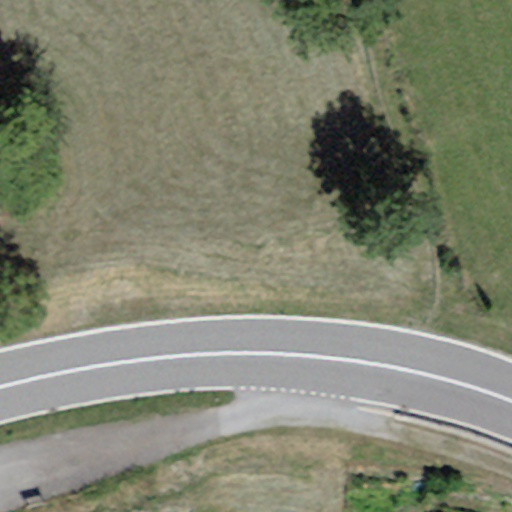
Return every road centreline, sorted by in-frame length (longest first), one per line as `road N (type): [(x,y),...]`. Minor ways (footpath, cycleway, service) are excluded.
road 1 (secondary): [(0,386),(90,365),(265,352),(393,367),(511,401)]
road 2 (track): [(511,486),(408,453),(376,430),(393,367)]
